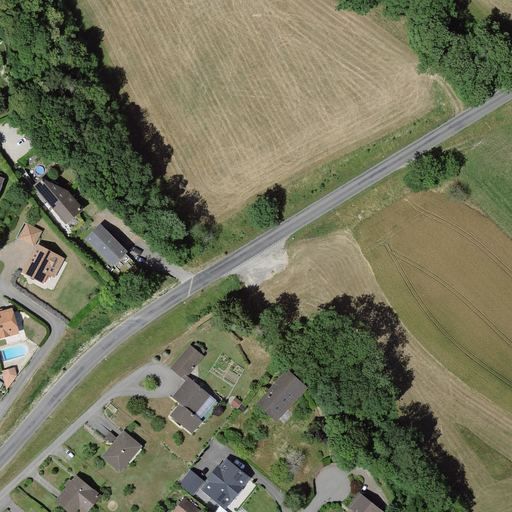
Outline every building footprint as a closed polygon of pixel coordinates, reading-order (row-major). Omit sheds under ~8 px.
[(51,174),(29,191),(60,230),(82,212),(51,174)] [(41,232),(24,224),(16,240),(33,248),(41,232)] [(101,228),(85,243),(114,274),(130,260),(101,228)] [(62,264),(37,251),(22,279),(47,292),(62,264)] [(0,341),(18,338),(12,311),(0,314),(0,341)] [(197,358),(187,350),(169,372),(184,384),(171,400),(178,406),(169,417),(191,435),(202,421),(195,416),(207,401),(180,378),(197,358)] [(4,370),(7,383),(19,379),(16,366),(4,370)] [(303,392),(280,375),(255,407),(278,425),(303,392)] [(138,447),(119,432),(98,458),(117,473),(138,447)] [(237,511),(258,484),(222,458),(205,481),(192,472),(182,486),(218,511),(237,511)] [(88,511),(99,498),(71,477),(52,504),(63,511),(88,511)] [(380,511),(357,494),(345,511),(346,511),(380,511)] [(198,511),(184,501),(174,511),(198,511)]
